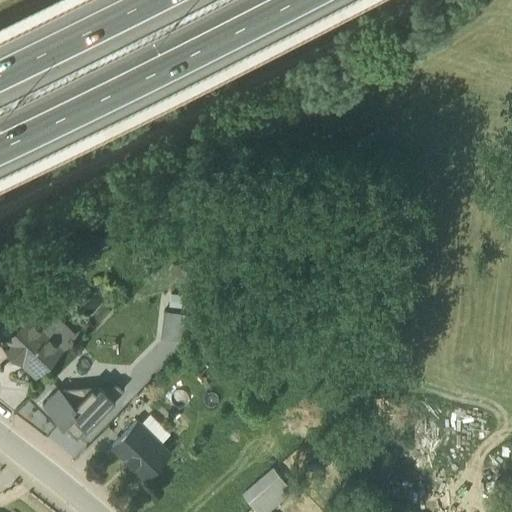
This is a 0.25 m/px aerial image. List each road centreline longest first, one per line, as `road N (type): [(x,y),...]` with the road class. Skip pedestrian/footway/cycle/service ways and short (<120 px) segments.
road 1 (track): [(0,206),(413,0)]
road 2 (motorway): [(0,130),(262,0)]
road 3 (residential): [(0,429),(102,511)]
road 4 (motorway): [(113,0),(0,55)]
